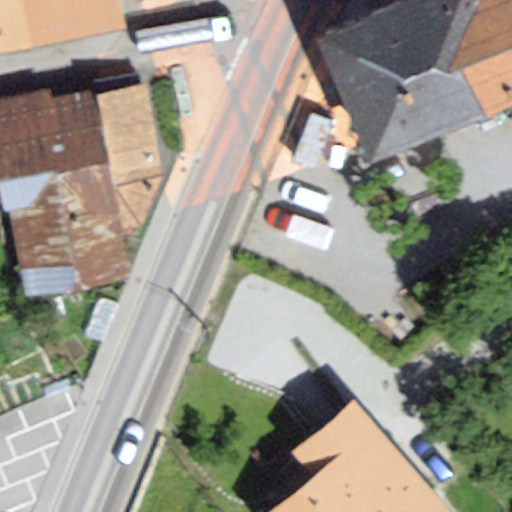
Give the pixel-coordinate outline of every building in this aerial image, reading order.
[(42,0),(0,0),(0,54),(53,41),(42,0)] [(118,23),(111,0),(42,0),(53,41),(118,23)] [(369,157),(511,98),(511,0),(414,0),(320,39),(369,157)] [(147,88),(98,100),(127,234),(144,230),(164,180),(147,88)] [(98,100),(0,115),(0,173),(3,196),(25,296),(128,280),(127,234),(98,100)] [(445,511),(358,408),(312,446),(326,462),(267,511),(445,511)]
